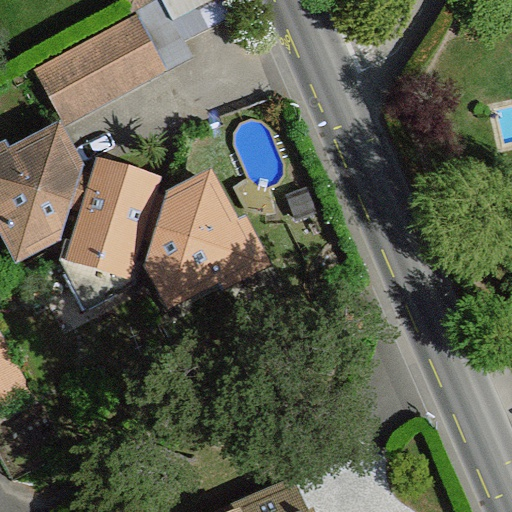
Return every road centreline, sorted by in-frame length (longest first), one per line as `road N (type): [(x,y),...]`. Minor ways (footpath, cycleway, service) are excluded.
road 1 (tertiary): [(338,93),(511,496)]
road 2 (residential): [(427,0),(372,75),(338,93)]
